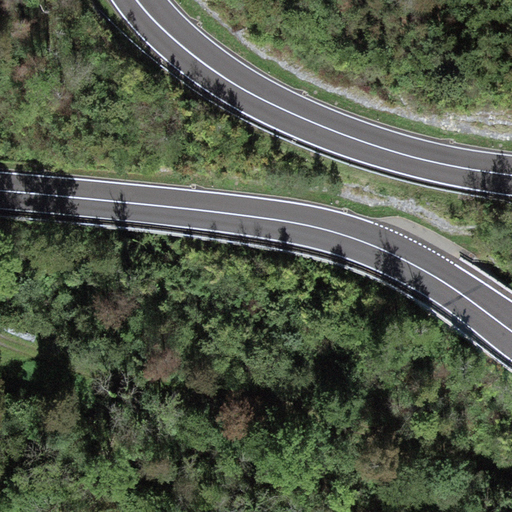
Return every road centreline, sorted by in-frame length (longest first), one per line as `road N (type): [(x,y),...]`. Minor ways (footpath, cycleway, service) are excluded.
road 1 (primary): [(0,191),(239,214),(352,237),(437,278),(511,331)]
road 2 (primary): [(511,176),(404,156),(272,105),(203,63),(136,0)]
